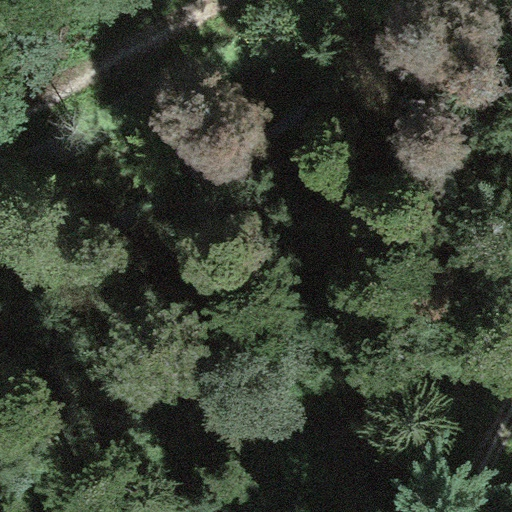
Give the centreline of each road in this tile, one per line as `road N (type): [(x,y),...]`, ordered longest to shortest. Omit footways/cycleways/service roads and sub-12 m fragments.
road 1 (track): [(0,113),(206,0)]
road 2 (track): [(449,511),(511,383)]
